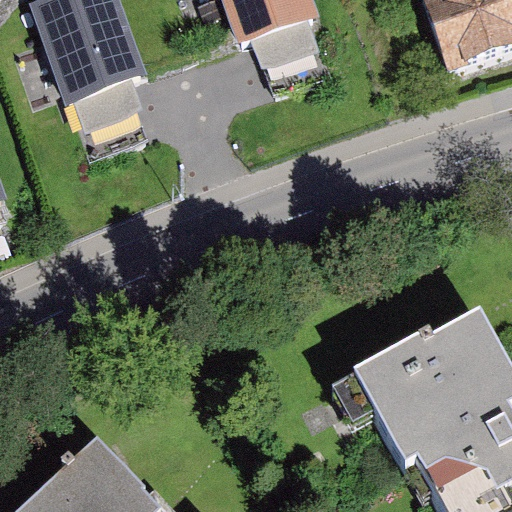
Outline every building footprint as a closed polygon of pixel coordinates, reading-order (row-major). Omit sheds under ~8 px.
[(330,31),(317,0),(238,0),(261,58),(330,31)] [(511,74),(511,0),(444,0),(435,3),(467,91),(511,74)] [(157,94),(124,2),(50,29),(101,167),(159,146),(142,100),(157,94)] [(0,221),(20,214),(0,160),(0,221)] [(436,348),(345,403),(369,442),(390,429),(440,511),(511,511),(511,367),(490,331),(443,359),(436,348)] [(153,511),(109,466),(60,511),(153,511)]
